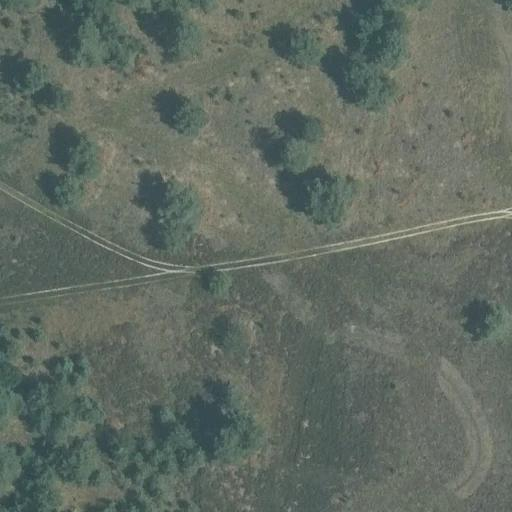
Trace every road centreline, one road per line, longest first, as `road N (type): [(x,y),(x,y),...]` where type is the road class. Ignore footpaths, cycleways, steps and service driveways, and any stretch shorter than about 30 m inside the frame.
road 1 (track): [(500,213),(171,273)]
road 2 (track): [(171,273),(91,241),(0,185)]
road 3 (track): [(171,273),(0,301)]
